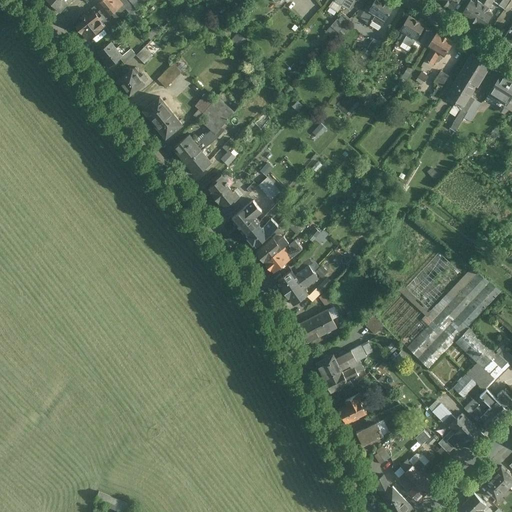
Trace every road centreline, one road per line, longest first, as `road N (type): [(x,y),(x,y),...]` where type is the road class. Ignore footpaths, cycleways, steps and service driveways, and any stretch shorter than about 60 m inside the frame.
road 1 (residential): [(27,0),(132,120),(242,267),(373,511)]
road 2 (tertiary): [(511,427),(425,511)]
